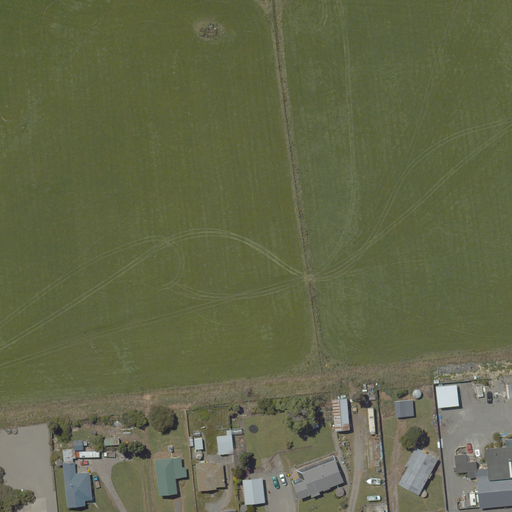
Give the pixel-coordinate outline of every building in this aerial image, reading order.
[(436,432),(455,431),(454,402),(448,402),(448,396),(463,395),(462,381),(434,382),(434,385),(429,385),(430,393),(434,393),(435,397),(432,397),(433,403),(435,403),(436,432)] [(350,399),(333,399),(334,430),(351,429),(350,399)] [(413,399),(395,399),(395,416),(413,416),(413,399)] [(227,434),(216,435),(217,455),(235,454),(234,430),(227,430),(227,434)] [(377,430),(369,430),(370,457),(377,457),(377,430)] [(203,458),(202,436),(193,437),(195,459),(203,458)] [(121,447),(121,441),(115,442),(115,438),(105,438),(105,447),(121,447)] [(87,445),(87,439),(75,440),(75,448),(75,450),(82,450),(82,446),(87,445)] [(400,482),(425,497),(429,491),(423,488),(440,457),(416,444),(406,463),(409,465),(400,482)] [(467,451),(454,452),(456,472),(468,471),(469,477),(477,476),(480,509),(511,505),(511,445),(486,448),(488,467),(477,468),(476,460),(468,461),(467,451)] [(75,450),(75,448),(62,449),(63,461),(72,461),(72,458),(76,457),(75,450)] [(176,483),(175,476),(187,475),(187,466),(181,467),(180,455),(154,457),(158,495),(180,493),(179,483),(176,483)] [(293,482),(300,498),(310,494),(311,498),(322,493),(322,492),(345,482),(333,456),(302,469),(305,477),(293,482)] [(215,486),(228,485),(226,460),(195,462),(197,490),(216,489),(215,486)] [(92,498),(90,471),(74,472),(74,461),(72,461),(63,461),(66,507),(86,505),(85,499),(92,498)] [(249,468),(250,478),(262,477),(262,467),(249,468)] [(265,502),(264,477),(262,477),(250,478),(244,478),(245,503),(265,502)]
